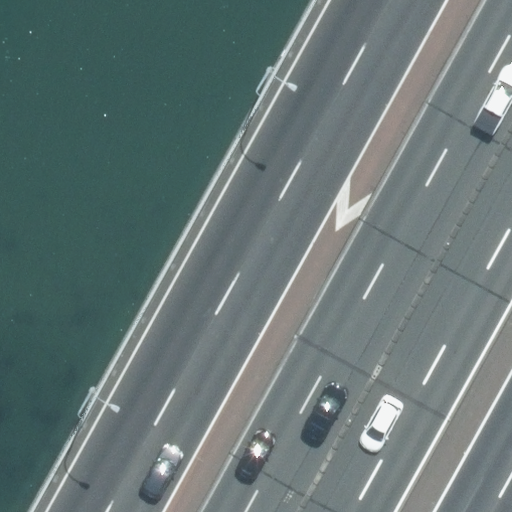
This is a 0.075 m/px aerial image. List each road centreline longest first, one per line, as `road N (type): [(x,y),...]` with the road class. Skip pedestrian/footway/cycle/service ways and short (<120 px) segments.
road 1 (motorway): [(103,511),(387,0)]
road 2 (motorway): [(297,511),(511,125)]
